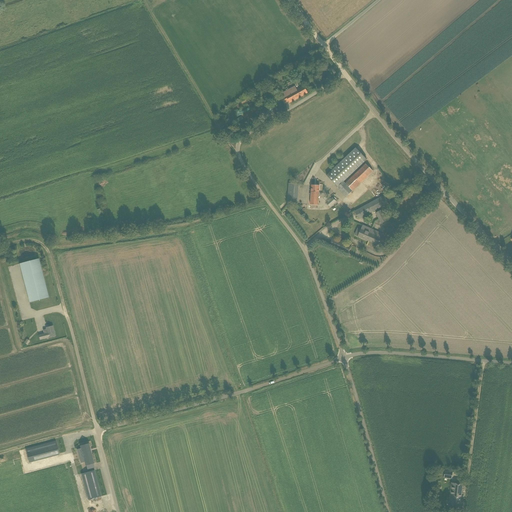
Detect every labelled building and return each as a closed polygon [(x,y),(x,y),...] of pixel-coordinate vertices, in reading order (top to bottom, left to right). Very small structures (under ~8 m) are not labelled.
[(279,94),(282,99),(284,103),(289,101),(290,103),(307,93),(303,86),(297,89),(294,85),(279,94)] [(270,105),(260,111),(263,117),(274,111),(270,105)] [(356,148),(327,176),(338,187),(343,182),(367,160),(356,148)] [(352,191),(345,183),(343,182),(338,187),(347,197),(352,191)] [(299,184),(289,183),(287,203),(297,204),(299,184)] [(320,186),(312,185),(310,205),(318,205),(320,186)] [(384,195),(374,201),(378,209),(388,203),(384,195)] [(333,197),(328,201),(332,205),(336,201),(333,197)] [(368,214),(364,206),(354,212),(358,219),(368,214)] [(383,234),(363,225),(358,237),(378,245),(383,234)] [(351,246),(333,238),(329,245),(348,254),(351,246)] [(19,264),(29,303),(49,298),(39,259),(19,264)] [(55,336),(53,326),(46,328),(46,329),(43,330),(44,334),(39,335),(40,340),(49,338),(55,336)] [(25,449),(27,454),(28,459),(58,451),(57,447),(56,441),(25,449)] [(86,465),(87,469),(94,467),(93,463),(94,463),(89,444),(80,446),(83,457),(80,459),(81,463),(85,462),(85,465),(86,465)] [(102,496),(95,470),(81,474),(88,500),(102,496)] [(462,484),(452,483),(450,497),(453,497),(452,507),(460,508),(462,484)]
